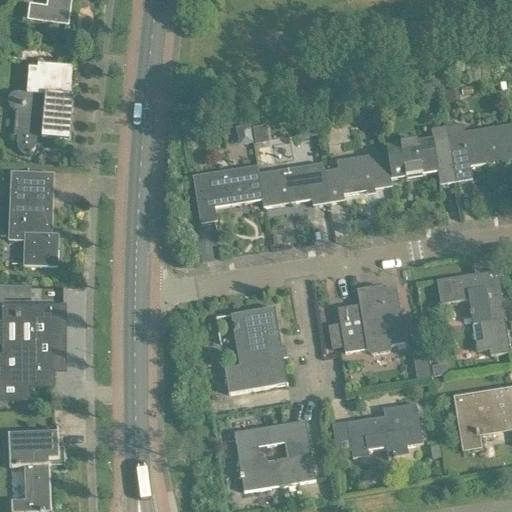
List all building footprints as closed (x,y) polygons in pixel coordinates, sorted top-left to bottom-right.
[(48,0),(47,7),(30,5),(28,20),(69,26),(72,0),(48,0)] [(39,65),(38,69),(30,68),(28,93),(18,92),(16,92),(12,94),(9,98),(8,103),(11,107),(14,110),(17,110),(15,136),(19,136),(18,143),(19,148),(22,152),(27,153),(31,153),(35,150),(37,145),(43,146),(43,149),(66,152),(67,140),(69,141),(72,110),(65,109),(66,97),(74,98),(74,97),(70,97),(73,68),(39,65)] [(460,101),(458,89),(445,91),(447,103),(460,101)] [(251,125),(236,128),(239,146),(254,143),(251,125)] [(511,125),(465,132),(463,125),(448,127),(457,183),(473,181),(470,167),(511,160),(511,125)] [(431,130),(432,138),(384,146),(386,154),(391,180),(438,172),(441,186),(457,183),(448,127),(431,130)] [(386,154),(337,162),(338,169),(325,171),(330,204),(345,202),(344,196),(393,188),(391,180),(386,154)] [(201,225),(218,222),(215,208),(263,201),(259,174),(258,166),(209,174),(211,191),(196,193),(201,225)] [(309,174),(307,166),(259,174),(263,201),(264,209),(312,201),(313,207),(330,204),(325,171),(309,174)] [(58,268),(59,236),(52,236),(54,174),(11,173),(9,241),(25,242),(25,267),(58,268)] [(498,272),(437,282),(441,305),(470,301),(474,325),(468,326),(471,344),(477,344),(478,352),(490,350),(491,356),(511,353),(506,320),(498,272)] [(31,287),(0,286),(0,308),(5,309),(6,309),(6,299),(31,299),(31,287)] [(341,325),(329,327),(333,350),(345,348),(346,354),(368,350),(372,355),(389,352),(392,347),(407,344),(397,288),(385,290),(384,287),(382,287),(382,291),(359,295),(360,306),(338,310),(341,325)] [(276,308),(239,315),(248,366),(225,370),(229,395),(288,385),(276,308)] [(64,358),(64,309),(6,309),(5,309),(5,384),(0,383),(0,398),(27,399),(27,386),(52,386),(52,371),(50,370),(50,358),(64,358)] [(72,380),(71,363),(59,363),(60,381),(72,380)] [(420,367),(417,371),(419,380),(430,378),(428,366),(420,367)] [(511,389),(456,398),(454,398),(455,399),(456,399),(465,452),(463,452),(463,453),(482,450),(480,433),(511,428),(511,389)] [(348,423),(347,424),(353,460),(370,457),(368,450),(387,447),(389,460),(409,456),(408,447),(423,445),(417,405),(384,410),(386,422),(364,425),(364,421),(348,424),(348,423)] [(306,422),(235,434),(245,493),(316,482),(306,422)] [(59,434),(9,436),(10,469),(21,469),(23,502),(12,502),(12,511),(51,511),(50,461),(60,461),(59,434)] [(433,460),(442,458),(439,446),(431,447),(433,460)]
